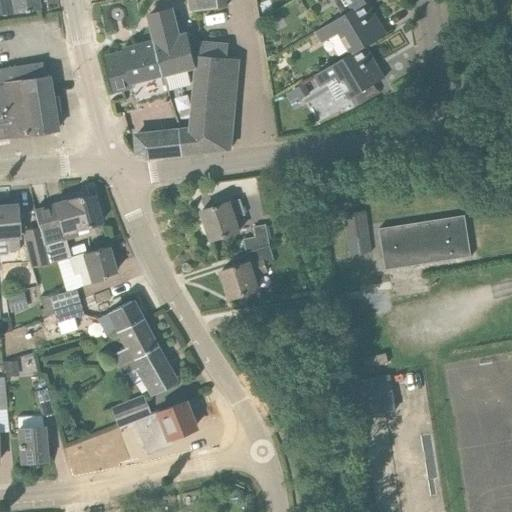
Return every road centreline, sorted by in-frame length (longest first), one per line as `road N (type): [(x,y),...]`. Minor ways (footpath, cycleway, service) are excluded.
road 1 (residential): [(449,122),(161,172),(117,167)]
road 2 (residential): [(262,450),(154,260),(117,167)]
road 3 (residential): [(262,450),(82,490),(0,498)]
road 4 (residential): [(75,0),(117,167)]
road 5 (residential): [(449,122),(427,0)]
